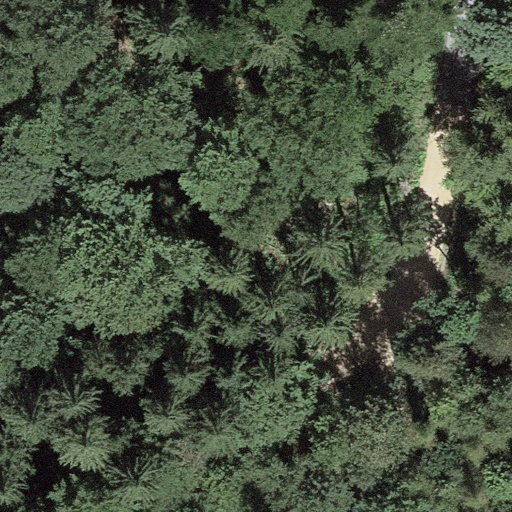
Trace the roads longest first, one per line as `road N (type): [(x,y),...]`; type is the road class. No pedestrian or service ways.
road 1 (track): [(359,511),(478,0)]
road 2 (track): [(410,306),(116,511)]
